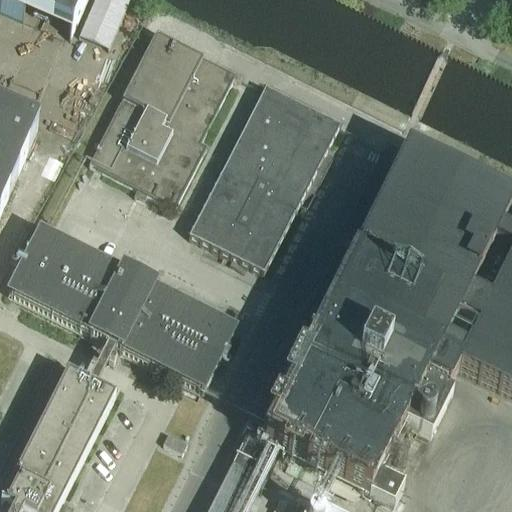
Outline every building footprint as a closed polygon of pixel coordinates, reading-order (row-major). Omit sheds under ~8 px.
[(0,0),(0,15),(69,45),(88,0),(0,0)] [(231,85),(153,44),(86,174),(171,218),(203,156),(196,153),(231,85)] [(77,65),(50,130),(78,141),(104,76),(77,65)] [(185,247),(260,284),(337,136),(262,99),(185,247)] [(0,221),(42,126),(0,107),(0,221)] [(361,248),(330,310),(439,364),(511,216),(511,213),(406,161),(363,248),(361,248)] [(511,216),(439,364),(438,367),(458,377),(459,377),(511,403),(511,216)] [(86,347),(119,364),(119,362),(200,403),(231,342),(150,301),(151,298),(119,282),(118,284),(37,244),(6,305),(87,345),(86,347)] [(330,310),(260,453),(368,506),(379,511),(393,511),(402,495),(379,485),(404,434),(428,445),(451,399),(448,398),(459,377),(458,377),(438,367),(439,364),(330,310)] [(0,511),(60,511),(65,504),(115,405),(109,402),(54,375),(53,374),(14,450),(0,477),(0,511)] [(168,440),(163,450),(182,460),(187,450),(168,440)] [(238,511),(258,472),(231,459),(204,511),(238,511)]
